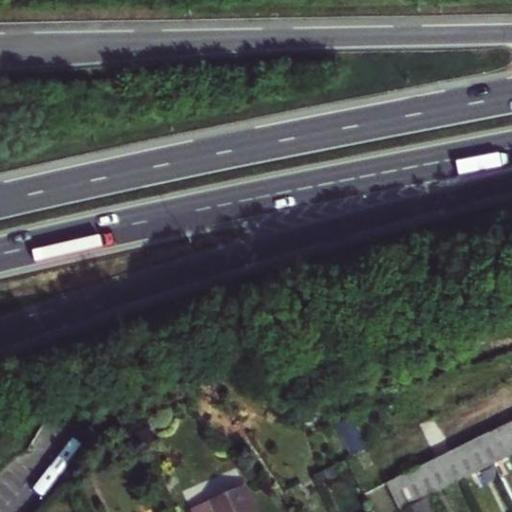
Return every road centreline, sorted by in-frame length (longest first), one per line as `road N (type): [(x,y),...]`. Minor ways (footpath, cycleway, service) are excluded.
road 1 (trunk): [(0,335),(234,256),(511,182)]
road 2 (trunk): [(511,96),(0,201)]
road 3 (trunk): [(0,253),(511,148)]
road 4 (trunk): [(511,34),(0,51)]
